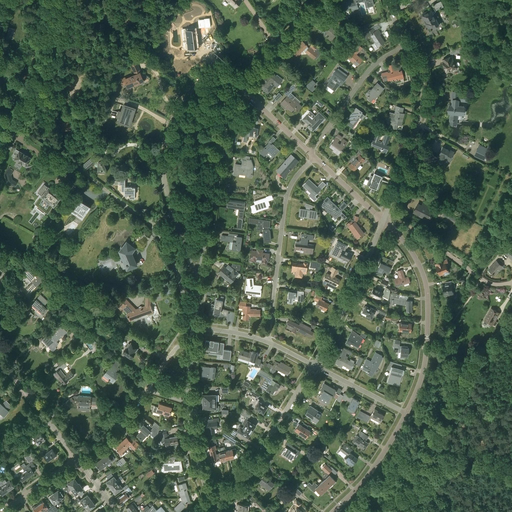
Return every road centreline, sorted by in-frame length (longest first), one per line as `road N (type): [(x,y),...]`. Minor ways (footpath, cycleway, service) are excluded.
road 1 (residential): [(265,341),(285,199),(313,157)]
road 2 (residential): [(406,413),(425,361),(427,292),(394,231)]
road 3 (residential): [(199,274),(217,150),(241,88)]
road 4 (residential): [(172,213),(163,157),(179,106),(201,80),(225,78),(241,88)]
road 5 (residential): [(383,220),(422,98),(405,45)]
road 6 (residential): [(211,507),(279,423),(312,365)]
road 7 (residential): [(147,222),(17,119)]
road 8 (residential): [(312,365),(383,220)]
road 9 (residential): [(308,152),(365,72),(405,45)]
road 10 (residential): [(511,281),(488,283),(407,227),(394,231)]
road 11 (residential): [(332,511),(374,466),(406,413)]
road 12 (residential): [(0,364),(77,459)]
